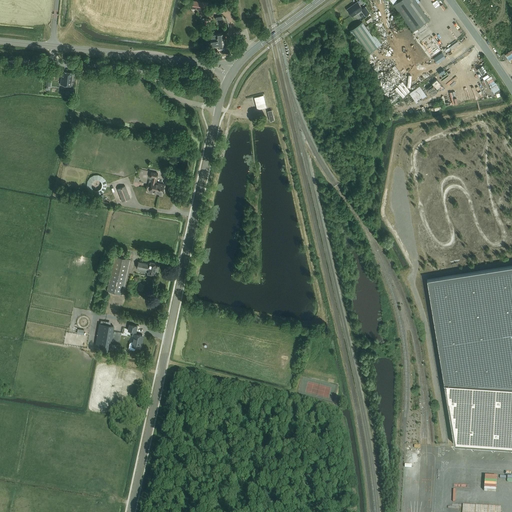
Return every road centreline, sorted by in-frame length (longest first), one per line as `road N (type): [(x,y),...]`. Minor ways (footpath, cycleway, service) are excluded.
road 1 (tertiary): [(131,511),(217,109)]
road 2 (tertiary): [(230,75),(195,61),(52,46)]
road 3 (unclassified): [(203,105),(177,98),(138,70),(52,61)]
